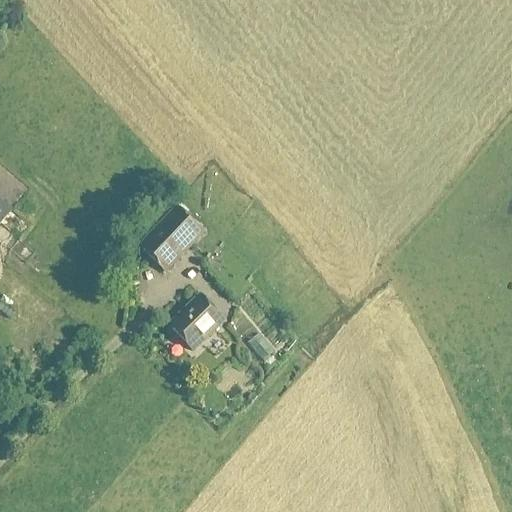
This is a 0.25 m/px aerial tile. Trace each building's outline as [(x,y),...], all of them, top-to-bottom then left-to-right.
[(0,224),(12,210),(0,200),(0,224)] [(139,249),(165,273),(203,233),(177,208),(139,249)] [(192,352),(224,322),(200,297),(168,327),(192,352)] [(251,297),(232,311),(240,321),(230,328),(259,368),(288,347),(251,297)] [(22,368),(40,364),(37,353),(19,357),(22,368)]
